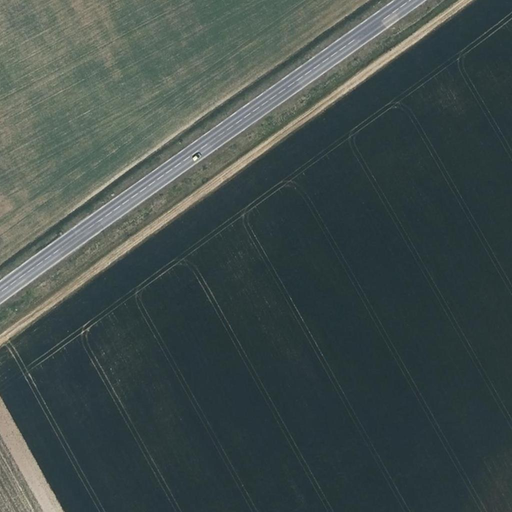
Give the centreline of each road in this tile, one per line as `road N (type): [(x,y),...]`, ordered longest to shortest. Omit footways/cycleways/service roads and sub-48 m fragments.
road 1 (track): [(457,0),(0,339)]
road 2 (secondary): [(0,294),(408,0)]
